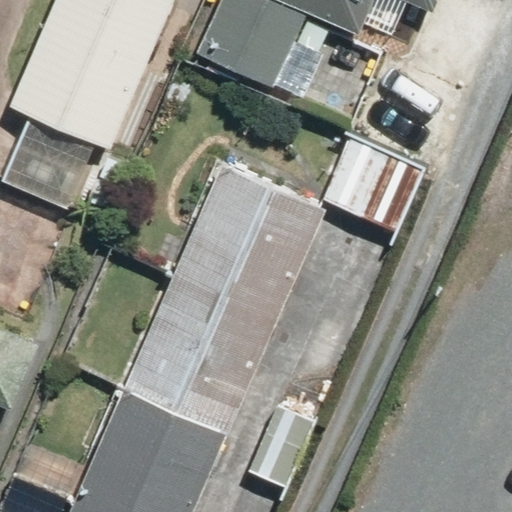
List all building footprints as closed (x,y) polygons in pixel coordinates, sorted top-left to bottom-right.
[(64,0),(23,95),(78,114),(123,140),(184,0),(64,0)] [(308,0),(229,0),(209,43),(285,78),(319,5),(308,0)] [(316,0),(374,25),(378,14),(406,26),(417,0),(440,0),(449,4),(450,0),(316,0)] [(443,165),(359,133),(337,190),(421,222),(443,165)] [(237,154),(77,511),(200,511),(340,199),(292,172),(237,154)] [(0,421),(12,393),(27,400),(57,330),(0,304),(0,421)] [(328,418),(283,398),(254,462),(300,482),(328,418)]
